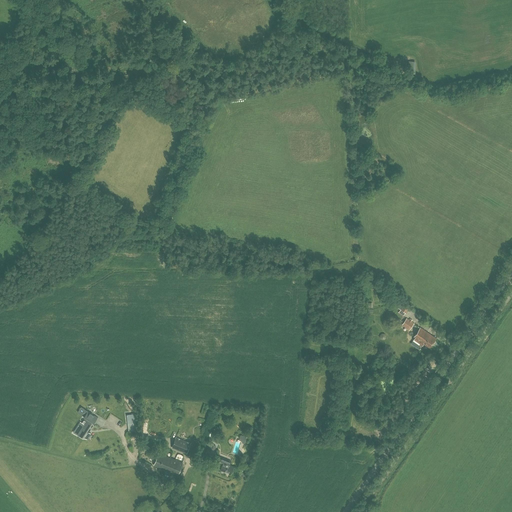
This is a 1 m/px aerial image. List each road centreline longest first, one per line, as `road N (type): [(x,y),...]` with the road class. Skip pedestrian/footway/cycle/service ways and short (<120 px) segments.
road 1 (tertiary): [(346,511),(511,271)]
road 2 (track): [(141,462),(111,466),(0,439)]
